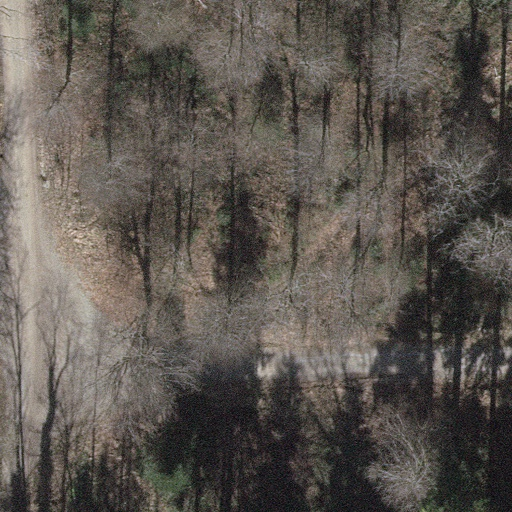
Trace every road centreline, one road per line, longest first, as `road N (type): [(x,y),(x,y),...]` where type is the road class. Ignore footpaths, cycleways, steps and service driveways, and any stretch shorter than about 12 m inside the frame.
road 1 (track): [(511,355),(197,366),(51,344)]
road 2 (track): [(5,0),(15,163),(51,344)]
road 3 (track): [(0,511),(51,344)]
